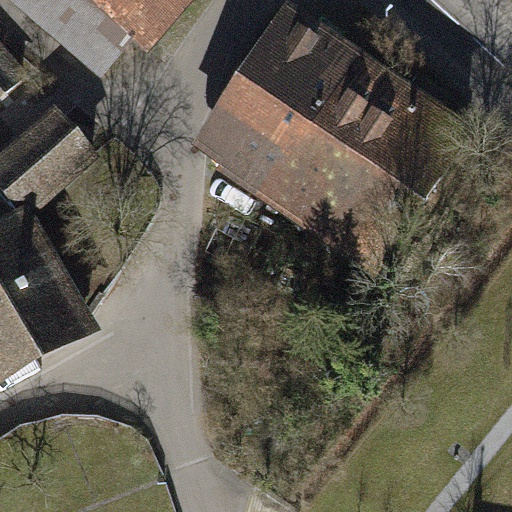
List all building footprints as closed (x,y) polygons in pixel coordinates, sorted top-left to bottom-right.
[(199,0),(76,0),(149,61),(199,0)] [(480,139),(291,12),(195,161),(381,288),(480,139)] [(0,104),(31,77),(0,44),(0,104)] [(95,162),(57,121),(0,171),(0,197),(22,222),(27,219),(29,222),(95,162)] [(22,222),(0,233),(0,378),(89,329),(29,222),(27,219),(22,222)]
